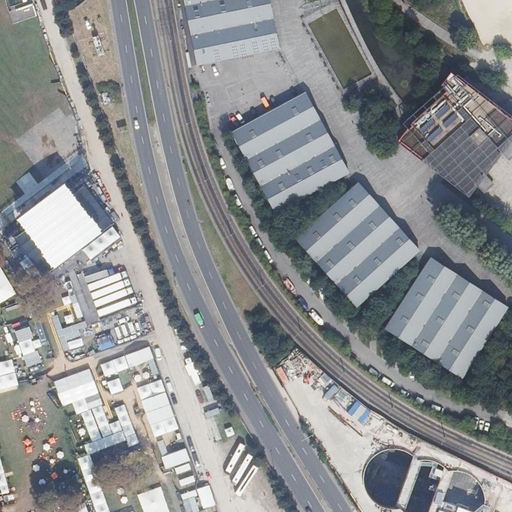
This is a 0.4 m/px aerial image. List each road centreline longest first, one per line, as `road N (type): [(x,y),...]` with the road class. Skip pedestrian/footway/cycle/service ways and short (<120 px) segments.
road 1 (track): [(230,511),(42,0)]
road 2 (primary): [(118,0),(152,178),(198,306)]
road 3 (primary): [(198,306),(203,256),(163,119),(142,0)]
road 4 (unknown): [(342,511),(203,256)]
road 5 (primary): [(198,306),(314,511)]
